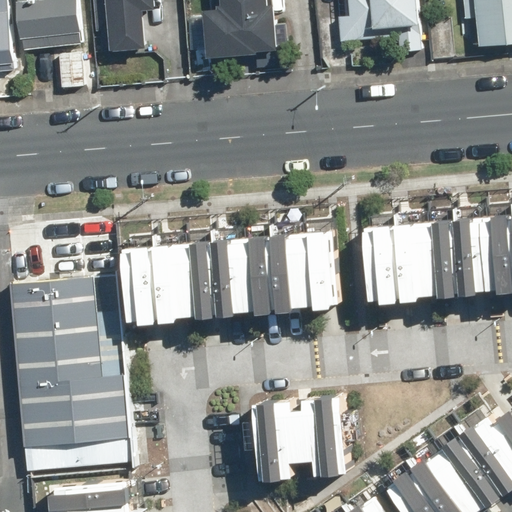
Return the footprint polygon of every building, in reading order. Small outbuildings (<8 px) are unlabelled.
[(0,0),(0,62),(19,61),(12,0),(0,0)] [(21,0),(26,48),(86,42),(81,0),(21,0)] [(99,0),(102,31),(110,30),(112,48),(158,44),(154,3),(167,2),(166,0),(99,0)] [(209,11),(212,47),(277,40),(272,0),(223,0),(225,10),(209,11)] [(341,0),(343,40),(400,35),(400,50),(424,48),(420,0),(341,0)] [(479,17),(481,43),(511,40),(511,0),(464,0),(466,17),(479,17)] [(62,52),(64,85),(88,84),(85,50),(62,52)] [(485,208),(490,279),(508,278),(508,281),(511,280),(511,202),(501,204),(501,206),(485,208)] [(463,209),(469,281),(490,279),(485,208),(463,209)] [(444,213),(450,283),(469,281),(463,209),(444,209),(444,213)] [(450,283),(444,213),(427,214),(427,210),(409,212),(416,290),(435,289),(434,284),(450,283)] [(388,217),(376,218),(382,288),(392,288),(393,292),(416,290),(409,212),(387,214),(388,217)] [(278,230),(283,301),(304,299),(304,297),(299,226),(298,224),(282,225),(282,229),(278,230)] [(337,224),(299,226),(304,297),(325,296),(325,299),(342,298),(337,224)] [(242,232),(247,303),(265,302),(266,305),(283,303),(283,301),(278,230),(277,226),(258,228),(258,230),(242,232)] [(220,233),(226,305),(247,303),(242,232),(220,233)] [(201,237),(207,307),(226,305),(220,233),(201,233),(201,237)] [(207,307),(201,237),(184,238),(184,234),(166,236),(173,314),(192,313),(192,308),(207,307)] [(145,241),(133,242),(139,312),(149,311),(150,316),(173,314),(166,236),(144,238),(145,241)] [(95,272),(13,281),(31,469),(136,459),(122,307),(99,309),(95,272)] [(265,394),(273,467),(300,464),(298,452),(327,449),(329,464),(359,461),(351,385),(312,389),(313,397),(305,398),(304,390),(265,394)] [(496,406),(470,424),(511,483),(511,425),(504,415),(496,406)] [(439,449),(481,505),(498,492),(500,496),(511,488),(511,483),(470,424),(455,434),(457,436),(439,449)] [(432,455),(424,461),(460,511),(477,511),(483,509),(481,505),(439,449),(432,455)] [(460,511),(424,461),(399,478),(423,511),(460,511)] [(65,481),(67,501),(139,495),(137,475),(65,481)] [(406,511),(389,485),(358,506),(362,511),(406,511)] [(67,501),(67,511),(140,511),(139,495),(67,501)]
